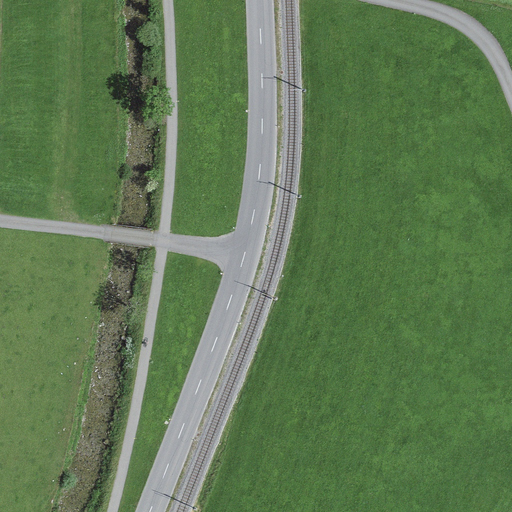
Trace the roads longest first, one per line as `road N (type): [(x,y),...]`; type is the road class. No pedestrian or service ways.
road 1 (secondary): [(260,0),(264,133),(246,252),(150,511)]
road 2 (track): [(0,222),(246,252)]
road 3 (track): [(389,0),(471,27),(491,47),(511,92)]
